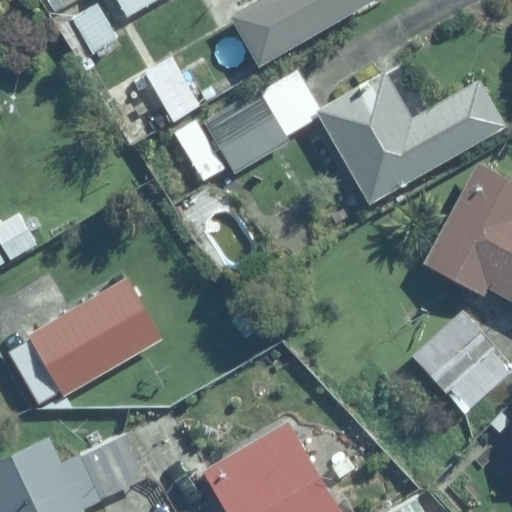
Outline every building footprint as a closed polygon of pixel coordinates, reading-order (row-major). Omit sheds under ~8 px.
[(94,0),(92,0),(56,22),(83,65),(120,42),(94,0)] [(116,0),(126,17),(157,0),(116,0)] [(264,0),(233,18),(261,68),(378,2),(376,0),(264,0)] [(159,62),(107,90),(120,114),(112,118),(124,140),(161,120),(165,127),(201,108),(198,102),(220,89),(202,56),(180,69),(176,63),(163,70),(159,62)] [(326,111),(299,67),(257,93),(255,89),(201,122),(199,117),(171,134),(205,188),(230,173),(317,117),(326,111)] [(386,73),(378,78),(326,111),(317,117),(374,211),(506,130),(478,85),(417,123),(386,73)] [(511,181),(477,164),(426,268),(485,298),(488,293),(511,304),(511,181)] [(0,268),(39,246),(17,209),(0,218),(0,268)] [(158,341),(123,279),(23,336),(26,342),(7,353),(35,403),(57,390),(60,395),(158,341)] [(511,366),(465,311),(411,357),(466,422),(511,382),(511,366)] [(336,511),(284,423),(199,472),(221,511),(336,511)] [(47,441),(0,460),(0,511),(78,511),(78,510),(141,480),(121,436),(58,465),(47,441)]
